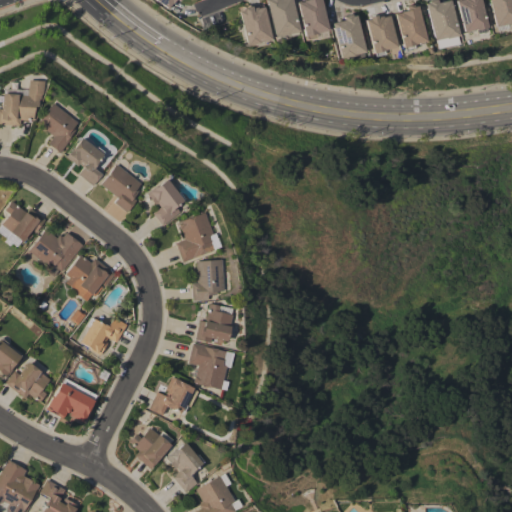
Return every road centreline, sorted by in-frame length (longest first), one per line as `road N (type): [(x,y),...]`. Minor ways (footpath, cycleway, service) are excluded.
road 1 (residential): [(89,468),(151,331),(148,288),(124,246),(29,176),(0,169)]
road 2 (secondary): [(157,43),(238,85),(324,111),(407,118),(511,108)]
road 3 (residential): [(0,422),(89,468),(148,511)]
